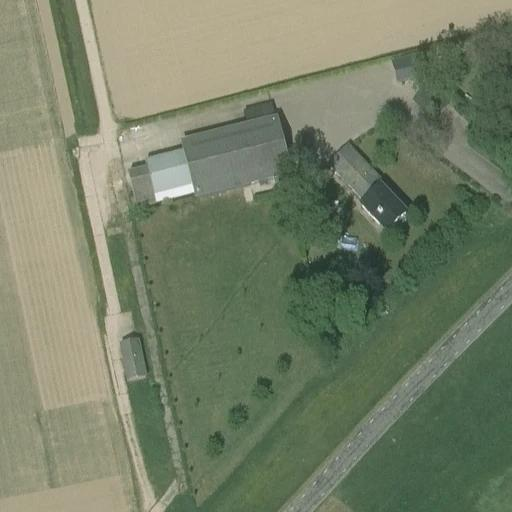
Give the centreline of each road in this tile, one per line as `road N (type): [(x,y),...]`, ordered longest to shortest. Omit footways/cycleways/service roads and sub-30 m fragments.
road 1 (track): [(81,0),(116,172),(198,484),(167,511)]
road 2 (unclassified): [(302,511),(511,290)]
